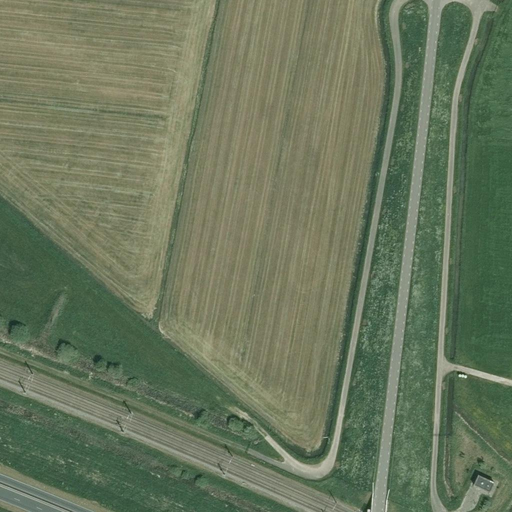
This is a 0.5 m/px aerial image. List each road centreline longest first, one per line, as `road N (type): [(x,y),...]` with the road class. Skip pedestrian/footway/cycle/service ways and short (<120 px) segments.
road 1 (tertiary): [(377,511),(435,0)]
road 2 (track): [(246,450),(0,351)]
